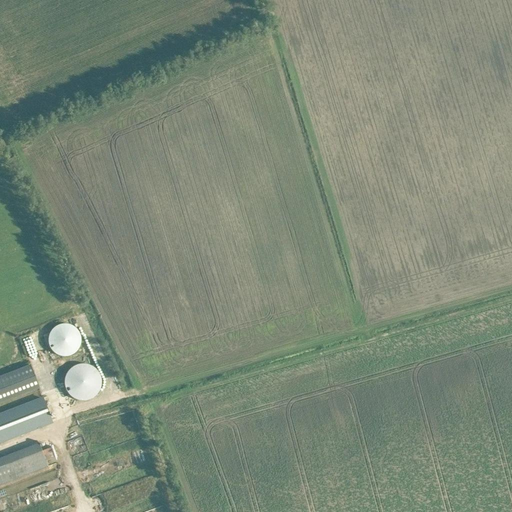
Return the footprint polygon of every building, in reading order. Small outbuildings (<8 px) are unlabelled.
[(54,328),(53,328),(52,329),(51,330),(51,331),(50,332),(50,333),(49,334),(49,335),(48,336),(48,337),(48,338),(48,339),(48,340),(48,341),(48,342),(48,343),(48,344),(49,345),(49,346),(49,347),(50,348),(50,349),(51,350),(52,351),(53,352),(54,353),(55,354),(56,354),(57,355),(58,355),(59,355),(60,356),(61,356),(62,356),(63,356),(64,356),(65,356),(66,356),(67,356),(68,356),(69,355),(70,355),(71,355),(72,354),(73,354),(74,353),(75,352),(76,351),(77,350),(78,349),(78,348),(79,347),(79,346),(80,345),(80,344),(80,343),(80,342),(80,341),(80,340),(80,339),(80,338),(80,337),(80,336),(79,335),(79,334),(79,333),(78,332),(77,331),(77,330),(76,329),(75,328),(74,327),(73,326),(72,326),(71,325),(70,325),(69,325),(68,324),(67,324),(66,324),(65,324),(64,324),(62,324),(61,324),(60,324),(59,325),(58,325),(57,325),(56,326),(55,326),(55,327),(54,328)] [(64,380),(64,381),(64,383),(64,384),(64,386),(64,387),(65,389),(66,390),(66,391),(67,393),(68,394),(69,395),(71,396),(72,397),(73,398),(75,398),(76,399),(78,399),(79,400),(81,400),(82,400),(84,400),(85,400),(87,399),(88,399),(90,398),(91,398),(92,397),(94,396),(95,395),(96,394),(97,392),(98,391),(98,390),(99,388),(100,387),(100,385),(100,384),(100,382),(100,381),(100,379),(100,378),(100,376),(99,375),(98,373),(98,372),(97,371),(96,369),(95,368),(93,367),(92,366),(91,366),(89,365),(88,364),(86,364),(85,364),(83,363),(82,363),(80,363),(79,364),(77,364),(76,364),(74,365),(73,366),(72,367),(70,368),(69,369),(68,370),(67,371),(66,372),(65,374),(65,375),(64,376),(64,378),(64,380)] [(0,376),(0,402),(39,388),(30,364),(0,376)] [(43,397),(0,413),(0,441),(52,421),(43,397)] [(38,442),(0,457),(0,484),(47,466),(38,442)]
